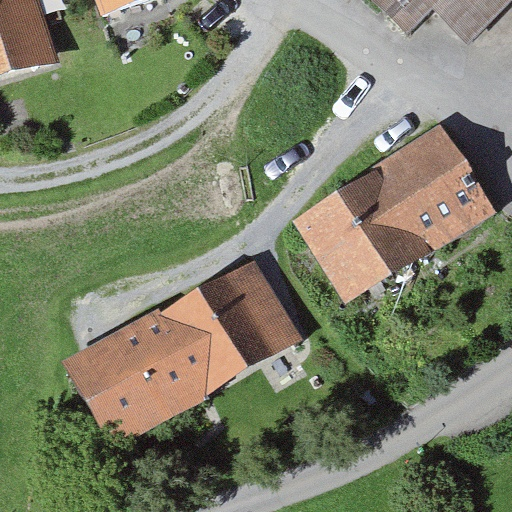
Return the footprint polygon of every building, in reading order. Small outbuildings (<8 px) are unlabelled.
[(40,0),(0,0),(0,87),(61,70),(40,0)] [(162,0),(96,0),(110,28),(163,2),(162,0)] [(511,0),(369,0),(410,39),(447,0),(489,0),(511,22),(511,0)] [(436,149),(299,239),(347,312),(484,223),(436,149)] [(249,275),(68,383),(115,461),(296,353),(249,275)]
